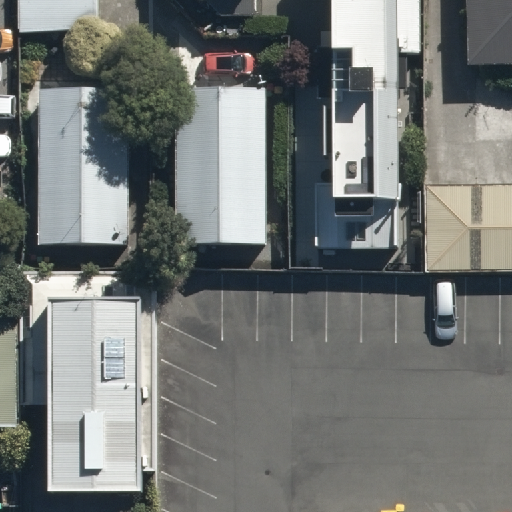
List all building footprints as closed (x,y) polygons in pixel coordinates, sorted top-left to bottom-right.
[(103,31),(103,0),(23,0),(23,31),(103,31)] [(262,0),(215,0),(228,16),(263,16),(262,0)] [(345,0),(347,189),(328,189),(328,248),(405,247),(404,57),(426,56),(425,0),(345,0)] [(511,0),(471,0),(473,60),(511,58),(511,0)] [(272,84),(185,84),(184,240),(272,241),(272,84)] [(136,92),(48,92),(47,241),(135,241),(136,92)] [(511,184),(433,184),(432,261),(511,262),(511,184)] [(163,273),(31,273),(31,402),(57,402),(57,488),(163,488),(163,273)]
